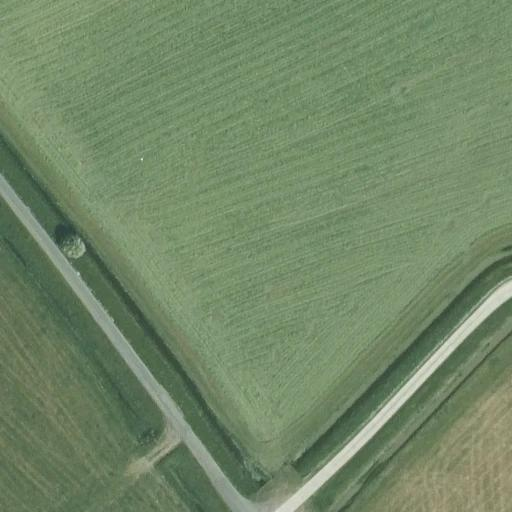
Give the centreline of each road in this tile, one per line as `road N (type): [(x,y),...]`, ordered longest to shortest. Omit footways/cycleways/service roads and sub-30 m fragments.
road 1 (unclassified): [(243,511),(0,184)]
road 2 (track): [(181,426),(93,511)]
